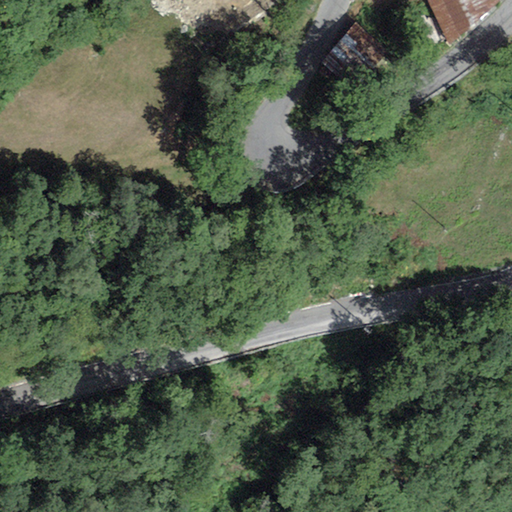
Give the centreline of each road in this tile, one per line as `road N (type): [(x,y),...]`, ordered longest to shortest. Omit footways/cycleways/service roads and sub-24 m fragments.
road 1 (unclassified): [(511,279),(291,325),(0,402)]
road 2 (tertiary): [(336,0),(266,127),(272,151),(284,158),(319,152),(405,101),(511,10)]
